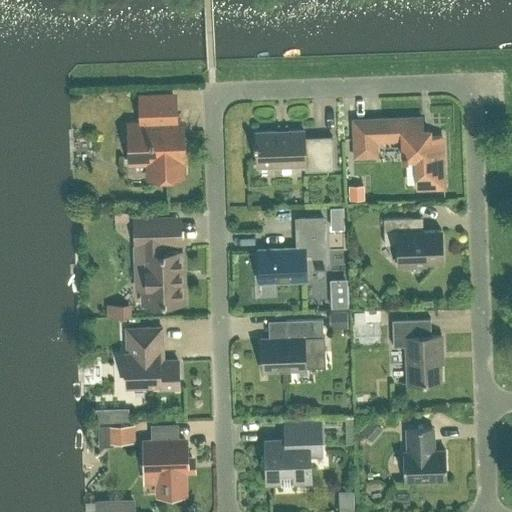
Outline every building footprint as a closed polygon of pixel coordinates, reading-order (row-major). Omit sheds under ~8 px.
[(177,139),(176,105),(176,93),(139,95),(139,106),(140,122),(131,122),(127,127),(128,138),(132,142),(133,157),(152,157),(153,173),(168,173),(172,177),(179,177),(183,172),(182,139),(177,139)] [(422,116),(367,118),(368,138),(354,138),(355,155),(375,154),(375,139),(402,138),(403,157),(422,156),(423,187),(444,186),(442,135),(429,135),(429,129),(422,129),(422,116)] [(333,168),(332,135),(304,136),(304,129),(256,131),(256,141),(253,142),(254,147),(256,147),(257,165),(316,163),(316,169),(333,168)] [(349,198),(364,198),(364,184),(348,184),(349,198)] [(341,205),(329,205),(330,225),(341,225),(341,205)] [(115,222),(129,221),(128,210),(114,210),(115,222)] [(297,246),(258,248),(259,280),(306,279),(306,268),(325,267),(323,216),(296,217),(297,246)] [(397,265),(413,264),(413,260),(442,259),(441,229),(413,230),(412,216),(383,217),(384,243),(397,243),(397,265)] [(144,302),(183,301),(182,279),(178,279),(177,250),(161,250),(160,241),(170,241),(169,218),(134,219),(135,242),(142,241),(142,252),(147,252),(148,267),(143,268),(144,302)] [(329,279),(330,304),(346,304),(345,279),(329,279)] [(121,303),(105,303),(106,314),(121,314),(121,303)] [(347,309),(329,310),(329,328),(347,327),(347,309)] [(286,318),(286,336),(261,337),(262,369),(305,368),(304,352),(325,351),(324,334),(323,334),(322,317),(286,318)] [(406,344),(407,382),(426,381),(426,379),(440,379),(439,352),(442,352),(441,333),(431,334),(430,317),(392,318),(393,345),(406,344)] [(178,359),(162,359),(160,326),(127,327),(128,352),(125,352),(126,384),(159,383),(159,386),(179,386),(178,359)] [(107,407),(95,408),(95,420),(107,419),(107,407)] [(372,440),(383,428),(371,417),(360,429),(372,440)] [(164,436),(165,419),(151,418),(150,435),(164,436)] [(321,446),(320,421),(282,423),(283,439),(265,439),(266,479),(280,479),(281,483),(293,483),(292,478),(310,478),(309,446),(321,446)] [(112,444),(112,441),(119,441),(119,436),(134,435),(134,424),(98,425),(99,444),(112,444)] [(403,450),(404,478),(446,477),(445,449),(433,449),(432,425),(407,426),(408,450),(403,450)] [(159,476),(158,476),(158,493),(184,492),(184,468),(186,468),(185,439),(144,440),(145,467),(159,467),(159,476)] [(94,511),(107,511),(107,499),(94,500),(94,511)]
